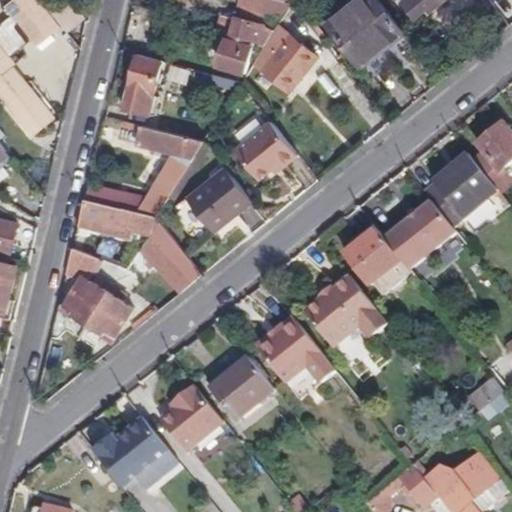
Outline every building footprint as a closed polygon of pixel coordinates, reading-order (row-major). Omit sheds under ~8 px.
[(52,36),(64,26),(42,0),(33,0),(16,14),(22,21),(33,12),(52,36)] [(241,0),(241,3),(246,4),(243,17),(239,16),(238,17),(225,14),(220,37),(232,39),(226,65),(252,71),(280,26),(268,23),(271,12),(287,14),(297,2),(288,0),(241,0)] [(408,36),(379,0),(363,0),(333,25),(367,68),(408,36)] [(511,0),(407,0),(405,2),(417,19),(429,9),(432,13),(447,0),(511,0)] [(33,12),(22,21),(41,45),(52,36),(33,12)] [(282,27),(258,63),(293,92),(320,59),(282,27)] [(0,90),(27,125),(47,110),(9,62),(11,61),(0,46),(0,90)] [(165,62),(140,54),(126,108),(151,114),(165,62)] [(182,134),(208,141),(214,131),(184,123),(182,134)] [(288,167),(302,156),(276,123),(241,152),(264,181),(286,164),(288,167)] [(475,162),(499,193),(500,194),(511,183),(511,182),(504,171),(511,164),(511,135),(503,124),(477,146),(484,154),(475,162)] [(87,201),(158,217),(208,141),(182,134),(146,125),(141,144),(181,153),(179,158),(176,157),(149,198),(91,184),(87,201)] [(469,156),(423,191),(430,200),(453,229),(499,193),(475,162),(469,156)] [(218,233),(258,202),(230,169),(192,200),(218,233)] [(430,200),(384,238),(412,275),(434,301),(481,263),(453,229),(430,200)] [(87,201),(83,214),(80,226),(132,237),(133,231),(153,236),(158,217),(87,201)] [(173,214),(191,233),(205,220),(187,201),(173,214)] [(158,217),(153,236),(140,249),(180,295),(203,276),(158,217)] [(0,250),(10,253),(18,224),(0,219),(0,250)] [(372,288),(376,285),(385,297),(412,275),(384,238),(378,231),(346,257),(372,288)] [(75,249),(72,263),(95,272),(101,259),(75,249)] [(0,262),(0,311),(7,314),(19,267),(0,262)] [(97,285),(85,278),(68,306),(79,313),(77,316),(107,335),(109,332),(119,337),(137,310),(127,304),(128,303),(98,283),(97,285)] [(390,327),(351,278),(307,313),(346,362),(390,327)] [(297,321),(292,316),(256,345),(260,350),(297,321)] [(297,321),(260,350),(287,384),(308,368),(322,384),(337,372),(297,321)] [(275,392),(248,359),(212,389),(238,421),(275,392)] [(477,406),(464,417),(469,424),(492,405),(507,392),(495,378),(471,398),(477,406)] [(224,426),(194,389),(176,403),(180,407),(174,411),(161,421),(188,455),(224,426)] [(511,400),(511,397),(507,392),(492,405),(498,412),(511,400)] [(110,447),(138,483),(173,455),(144,420),(118,441),(110,447)] [(95,454),(125,493),(138,483),(110,447),(118,441),(115,438),(95,454)] [(173,455),(138,483),(147,494),(181,467),(173,455)] [(449,511),(481,511),(503,495),(479,465),(472,472),(467,466),(455,473),(440,468),(425,480),(431,489),(449,511)] [(425,480),(414,468),(401,479),(417,500),(431,489),(425,480)] [(481,511),(502,511),(511,506),(503,495),(481,511)]
